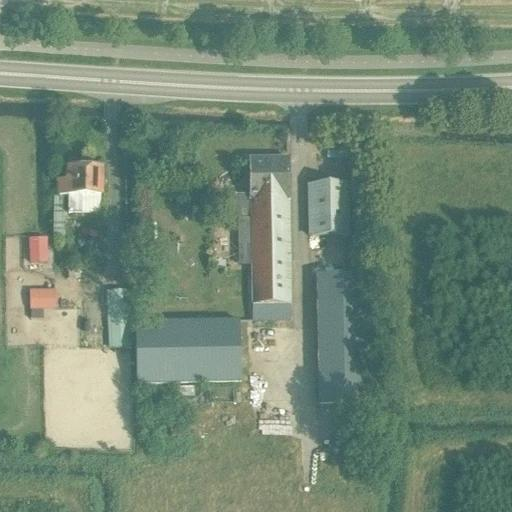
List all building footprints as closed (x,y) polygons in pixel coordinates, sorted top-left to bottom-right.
[(250,194),(235,194),(234,220),(250,220),(250,322),(286,323),(287,162),(250,162),(250,194)] [(59,197),(66,198),(65,217),(78,217),(78,207),(79,207),(79,198),(101,198),(101,170),(69,169),(69,179),(69,183),(59,183),(59,197)] [(308,238),(346,238),(346,187),(308,187),(308,238)] [(63,230),(53,230),(53,238),(62,238),(63,230)] [(217,239),(218,282),(234,282),(234,238),(217,239)] [(45,241),(29,242),(30,264),(46,264),(45,241)] [(313,277),(314,404),(362,404),(361,276),(313,277)] [(27,292),(28,311),(54,311),(54,292),(27,292)] [(105,293),(108,349),(130,348),(127,292),(105,293)] [(134,323),(134,387),(239,385),(238,321),(134,323)]
